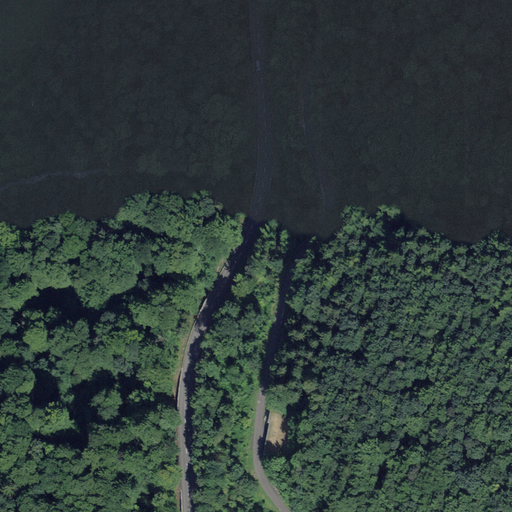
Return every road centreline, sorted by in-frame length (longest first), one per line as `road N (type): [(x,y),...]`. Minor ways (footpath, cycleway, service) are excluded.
road 1 (track): [(316,0),(307,101),(332,204),(294,267),(255,442),(262,479),(285,511)]
road 2 (unclassified): [(257,0),(262,193),(190,359),(189,511)]
